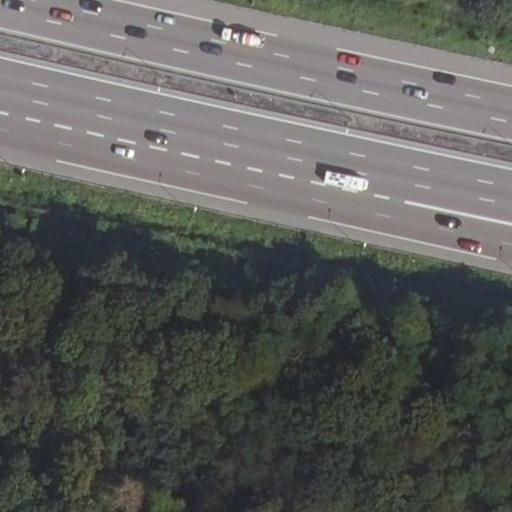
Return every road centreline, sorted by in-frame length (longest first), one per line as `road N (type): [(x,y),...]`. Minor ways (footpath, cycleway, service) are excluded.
road 1 (motorway): [(511,111),(4,0)]
road 2 (motorway): [(0,95),(394,186)]
road 3 (motorway): [(394,186),(424,222),(511,243)]
